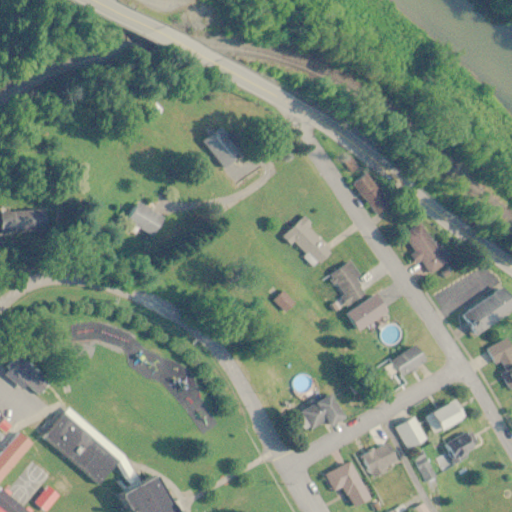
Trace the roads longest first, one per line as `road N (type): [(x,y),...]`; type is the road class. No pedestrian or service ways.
road 1 (residential): [(309,511),(194,329),(110,286),(64,282),(0,310)]
road 2 (residential): [(511,450),(300,130),(304,115)]
road 3 (secondary): [(511,265),(278,99)]
road 4 (secondary): [(278,99),(93,0)]
road 5 (residential): [(461,368),(285,471)]
